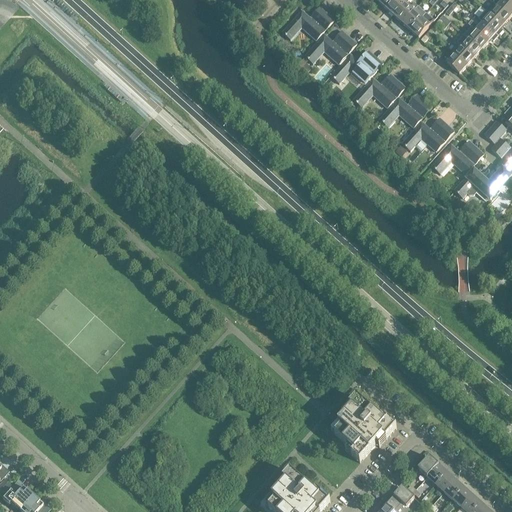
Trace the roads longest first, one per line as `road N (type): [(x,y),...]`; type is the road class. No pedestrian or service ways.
road 1 (secondary): [(511,392),(68,0)]
road 2 (residential): [(344,0),(455,101),(481,100),(511,66)]
